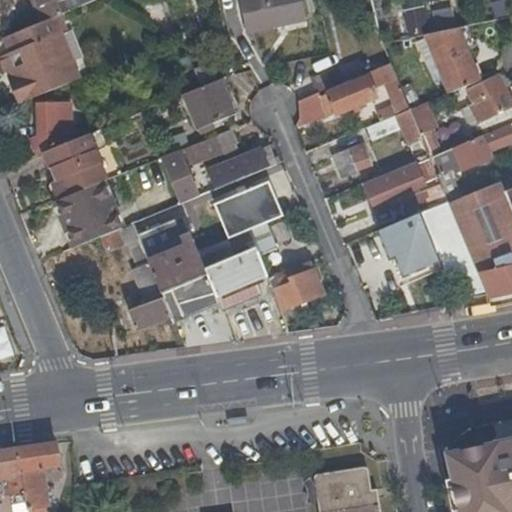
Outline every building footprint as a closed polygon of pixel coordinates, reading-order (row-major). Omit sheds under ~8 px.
[(79,0),(41,0),(47,13),(61,7),(79,0)] [(241,0),(247,26),(306,13),(303,0),(241,0)] [(0,47),(0,51),(5,63),(13,65),(14,68),(17,75),(10,77),(18,96),(80,71),(63,26),(67,24),(61,7),(47,13),(6,30),(11,43),(0,47)] [(426,27),(449,82),(479,70),(459,20),(431,26),(426,27)] [(310,67),(316,82),(365,62),(359,47),(310,67)] [(391,54),(299,92),(300,94),(302,98),(302,102),(303,106),(332,94),(335,101),(376,84),(386,108),(409,98),(391,54)] [(480,91),(493,120),(511,112),(511,98),(498,63),(483,68),(485,73),(467,80),(473,94),(480,91)] [(8,70),(10,77),(17,75),(14,68),(8,70)] [(225,72),(189,86),(201,116),(237,102),(225,72)] [(422,93),(409,98),(414,110),(427,105),(422,93)] [(41,146),(70,135),(66,125),(57,128),(57,97),(41,97),(41,128),(32,132),(39,147),(41,146)] [(57,97),(57,128),(66,125),(66,119),(75,119),(75,97),(57,97)] [(386,108),(371,114),(376,127),(400,117),(415,152),(430,146),(414,110),(409,98),(386,108)] [(155,100),(145,104),(155,127),(165,123),(155,100)] [(430,146),(449,192),(471,184),(465,171),(468,170),(463,157),(468,154),(469,156),(483,151),(480,145),(511,131),(511,112),(493,120),(430,146)] [(165,144),(182,187),(202,179),(188,145),(226,130),(222,121),(165,144)] [(70,135),(41,146),(47,161),(53,159),(58,172),(49,176),(56,194),(59,193),(103,175),(85,129),(70,135)] [(364,131),(334,144),(342,165),(373,153),(364,131)] [(208,159),(216,178),(230,172),(258,160),(272,155),(264,136),(208,159)] [(366,172),(378,202),(394,196),(391,189),(403,184),(412,207),(421,204),(449,192),(430,146),(415,152),(366,172)] [(258,160),(230,172),(237,189),(265,177),(258,160)] [(449,192),(421,204),(443,255),(460,296),(463,296),(462,292),(489,287),(490,290),(511,285),(511,196),(507,185),(502,171),(471,184),(449,192)] [(103,175),(59,193),(75,234),(100,224),(124,214),(108,174),(103,175)] [(232,220),(218,185),(201,192),(215,227),(232,220)] [(412,207),(384,219),(405,269),(443,255),(421,204),(412,207)] [(281,206),(256,216),(266,238),(278,234),(273,222),(285,217),(281,206)] [(250,219),(201,238),(221,287),(226,299),(261,284),(256,272),(269,266),(250,219)] [(181,292),(221,287),(201,238),(197,230),(174,240),(171,233),(148,243),(165,284),(176,279),(181,292)] [(278,275),(287,297),(326,282),(314,250),(279,264),(283,273),(278,275)] [(511,511),(511,437),(445,452),(457,511),(511,511)] [(55,443),(15,449),(23,498),(24,511),(33,511),(48,509),(45,495),(48,493),(46,483),(55,466),(61,465),(55,443)] [(15,449),(0,451),(0,481),(16,479),(19,499),(23,498),(15,449)] [(379,473),(320,482),(325,511),(389,511),(387,492),(383,493),(379,473)] [(0,511),(24,511),(23,498),(19,499),(3,501),(0,482),(0,511)]
